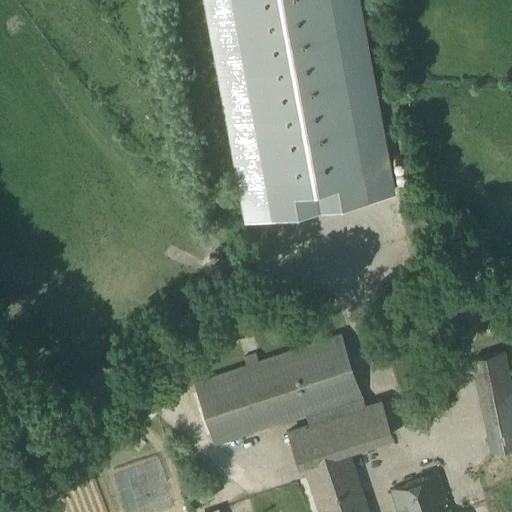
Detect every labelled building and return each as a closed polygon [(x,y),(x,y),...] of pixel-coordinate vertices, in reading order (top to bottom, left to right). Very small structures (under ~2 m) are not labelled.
[(330,0),(230,0),(269,214),(367,196),(330,0)] [(194,383),(215,444),(306,414),(309,424),(364,406),(339,333),(194,383)] [(302,465),(317,511),(369,511),(349,450),(392,435),(380,401),(288,432),(298,466),(302,465)] [(490,451),(511,446),(511,416),(485,422),(490,451)] [(390,490),(397,511),(449,511),(437,474),(390,490)]
